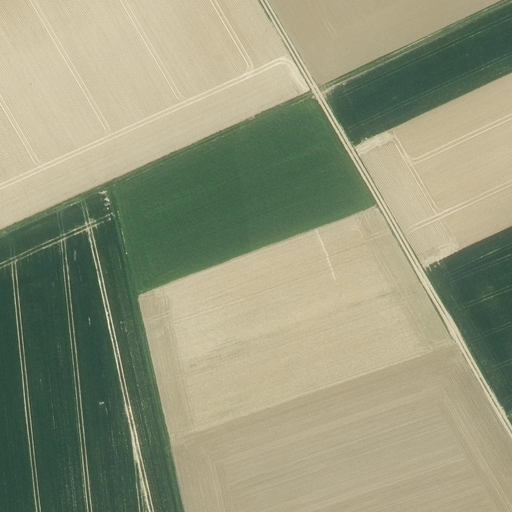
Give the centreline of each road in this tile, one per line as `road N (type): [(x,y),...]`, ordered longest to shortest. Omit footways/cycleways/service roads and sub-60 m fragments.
road 1 (track): [(0,234),(511,1)]
road 2 (track): [(511,428),(263,0)]
road 3 (track): [(111,184),(181,511)]
